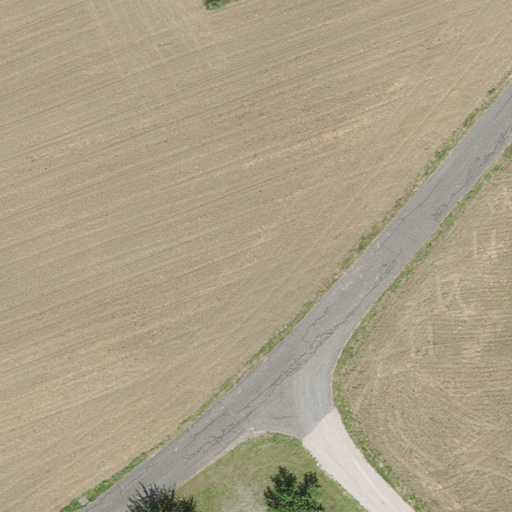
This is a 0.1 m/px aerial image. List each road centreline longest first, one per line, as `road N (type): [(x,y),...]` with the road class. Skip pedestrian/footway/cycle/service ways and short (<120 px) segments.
road 1 (unclassified): [(114,511),(273,377),(511,86)]
road 2 (track): [(273,377),(341,473),(383,511)]
